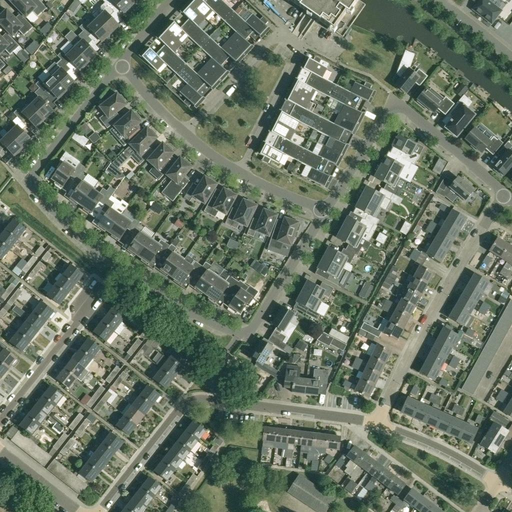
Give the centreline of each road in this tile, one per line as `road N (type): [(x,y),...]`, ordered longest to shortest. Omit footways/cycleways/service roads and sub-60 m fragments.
road 1 (residential): [(325,211),(241,335),(119,268),(29,184),(121,66)]
road 2 (residential): [(185,134),(280,30),(301,45),(240,175)]
road 3 (residential): [(374,422),(505,193)]
road 4 (residential): [(505,193),(396,108),(325,211)]
road 5 (residential): [(0,421),(106,286)]
road 6 (residential): [(374,422),(211,401)]
road 7 (residential): [(100,511),(181,406),(211,401)]
road 8 (residential): [(496,483),(374,422)]
